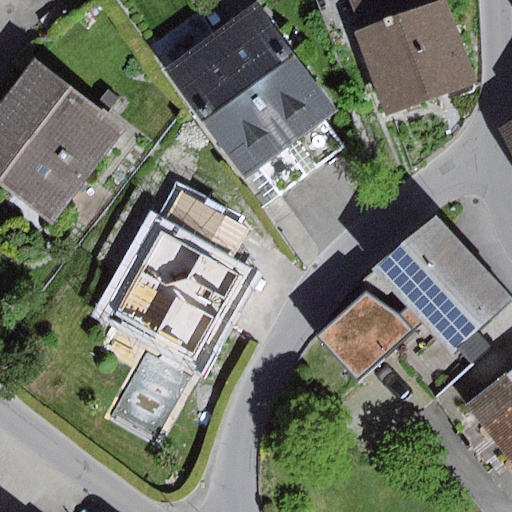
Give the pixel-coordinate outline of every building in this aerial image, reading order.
[(359,36),(419,14),(413,0),(331,0),(346,40),(359,36)] [(257,2),(210,36),(290,146),(337,113),(257,2)] [(419,14),(359,36),(389,115),(476,82),(447,3),(419,14)] [(290,146),(210,36),(164,69),(244,179),(290,146)] [(124,132),(37,65),(0,112),(0,183),(52,224),(124,132)] [(511,121),(498,130),(511,155),(511,121)] [(183,192),(165,225),(233,262),(251,230),(183,192)] [(511,302),(437,220),(374,268),(329,317),(336,323),(320,335),(361,377),(396,347),(438,399),(469,370),(489,392),(511,373),(511,302)] [(165,225),(160,222),(106,318),(199,369),(252,273),(233,262),(165,225)] [(511,373),(489,392),(474,404),(511,451),(511,373)]
